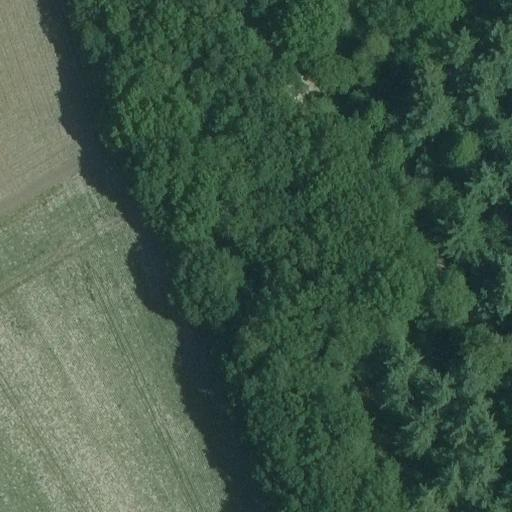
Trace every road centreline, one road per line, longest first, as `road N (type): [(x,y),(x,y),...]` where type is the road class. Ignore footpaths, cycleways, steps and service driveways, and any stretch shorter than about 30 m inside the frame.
road 1 (track): [(511,366),(237,0)]
road 2 (track): [(477,0),(321,107)]
